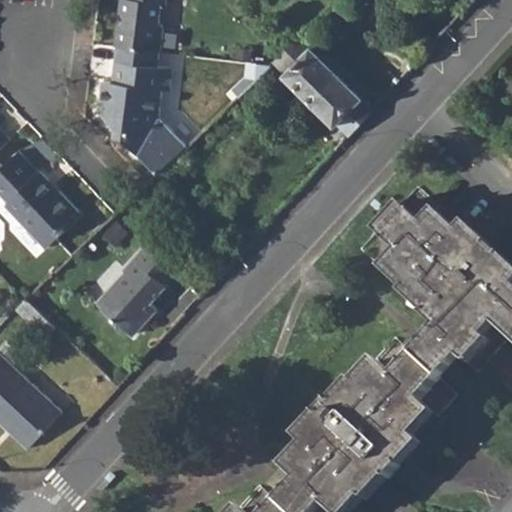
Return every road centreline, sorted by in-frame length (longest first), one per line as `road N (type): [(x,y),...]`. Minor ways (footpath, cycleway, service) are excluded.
road 1 (residential): [(42,511),(511,7)]
road 2 (residential): [(65,0),(58,28),(31,52),(46,118),(111,194)]
